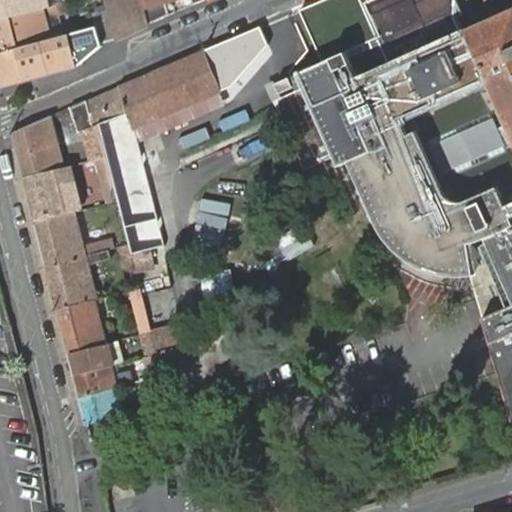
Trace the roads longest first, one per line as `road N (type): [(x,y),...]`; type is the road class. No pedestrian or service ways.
road 1 (residential): [(0,178),(61,428),(72,511)]
road 2 (residential): [(272,0),(0,125)]
